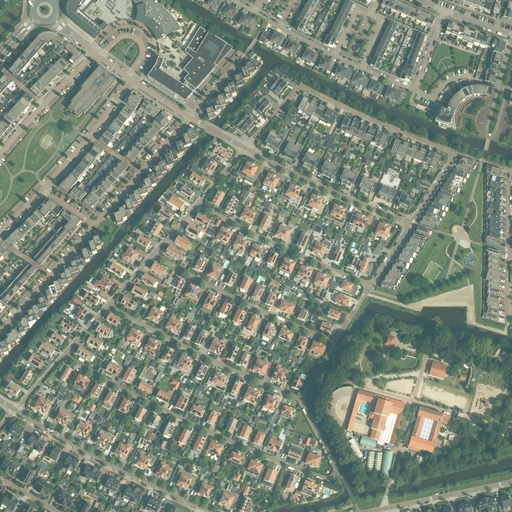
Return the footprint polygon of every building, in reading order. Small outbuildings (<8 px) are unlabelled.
[(66,9),(66,10),(66,11),(67,12),(67,13),(67,14),(68,15),(68,16),(68,17),(69,17),(69,18),(70,18),(70,19),(71,20),(72,21),(95,39),(109,27),(108,27),(107,26),(107,25),(102,21),(97,26),(96,25),(94,23),(83,14),(93,3),(96,5),(100,0),(99,0),(70,0),(68,3),(68,4),(67,5),(67,6),(67,7),(66,7),(66,8),(66,9)] [(130,0),(131,0),(132,1),(133,2),(134,3),(134,4),(135,5),(136,6),(136,7),(137,8),(137,9),(137,11),(137,12),(137,13),(137,15),(135,21),(134,21),(137,22),(140,23),(142,24),(145,25),(147,27),(149,29),(151,31),(153,33),(154,36),(156,38),(157,41),(162,39),(161,36),(180,29),(177,24),(174,20),(170,16),(166,12),(161,8),(155,4),(149,1),(147,0),(130,0)] [(216,9),(220,12),(225,2),(221,0),(220,2),(217,0),(216,0),(212,7),(216,10),(216,9)] [(389,0),(386,7),(391,10),(395,1),(393,0),(389,0)] [(481,0),(479,8),(484,10),(487,0),(481,0)] [(487,0),(484,10),(489,12),(493,2),(487,0)] [(306,5),(305,7),(312,11),(314,12),(317,7),(308,2),(307,1),(306,4),(306,5)] [(346,1),(344,6),(350,10),(353,4),(346,1)] [(391,10),(396,12),(400,3),(397,1),(397,2),(395,1),(391,10)] [(223,14),(227,17),(232,9),(229,7),(230,5),(225,2),(220,12),(223,14)] [(396,12),(401,14),(405,5),(403,5),(403,4),(400,3),(396,12)] [(492,12),(498,14),(500,7),(501,6),(495,4),(492,12)] [(401,14),(406,16),(410,7),(407,5),(407,6),(405,5),(401,14)] [(305,7),(305,6),(303,9),(304,10),(303,12),(310,16),(311,17),(314,12),(312,11),(305,7)] [(344,6),(341,11),(348,15),(350,10),(344,6)] [(406,16),(411,18),(415,10),(413,9),(413,8),(410,7),(406,16)] [(500,7),(498,14),(503,16),(503,17),(510,19),(511,16),(511,11),(506,9),(500,7)] [(230,20),(234,23),(241,12),(236,9),(235,11),(232,9),(227,17),(231,19),(230,20)] [(411,18),(416,20),(420,11),(417,10),(416,10),(415,10),(411,18)] [(301,15),(300,17),(309,22),(311,17),(310,16),(303,12),(302,11),(300,15),(301,15)] [(341,11),(339,16),(345,20),(348,15),(341,11)] [(416,20),(421,22),(425,14),(423,13),(423,12),(420,11),(416,20)] [(239,24),(243,26),(247,18),(244,16),(245,14),(241,12),(234,23),(235,21),(239,23),(239,24)] [(421,22),(426,24),(430,15),(427,14),(426,15),(425,14),(421,22)] [(430,15),(426,24),(431,27),(435,18),(433,17),(433,16),(430,15)] [(339,16),(336,22),(343,25),(345,20),(339,16)] [(298,20),(297,22),(297,23),(305,27),(306,28),(309,22),(300,17),(299,17),(297,20),(298,20)] [(247,18),(243,26),(247,29),(247,28),(250,30),(248,35),(254,38),(259,29),(256,27),(258,22),(252,19),(251,20),(247,18)] [(297,23),(297,22),(296,22),(293,27),(296,29),(296,30),(302,33),(305,27),(297,23)] [(336,22),(333,27),(340,30),(343,25),(336,22)] [(390,22),(388,27),(395,30),(397,25),(390,22)] [(445,32),(451,34),(455,25),(452,24),(452,25),(448,24),(445,32)] [(451,34),(457,36),(460,28),(457,27),(457,26),(455,25),(451,34)] [(333,27),(331,32),(338,35),(340,30),(333,27)] [(388,27),(385,32),(392,35),(395,30),(388,27)] [(193,59),(183,70),(188,75),(184,80),(186,82),(188,84),(195,90),(216,66),(233,48),(200,28),(185,52),(193,59)] [(457,36),(463,38),(466,29),(463,28),(463,29),(460,28),(457,36)] [(270,42),(274,44),(279,36),(275,34),(276,32),(270,29),(267,34),(264,32),(258,41),(264,44),(267,40),(270,42)] [(462,40),(468,42),(471,32),(468,31),(468,30),(469,30),(466,29),(463,38),(462,40)] [(331,32),(329,37),(328,37),(335,40),(338,35),(331,32)] [(385,32),(383,37),(390,41),(392,35),(385,32)] [(473,44),(474,42),(477,33),(475,32),(474,33),(471,32),(468,42),(473,44)] [(38,37),(38,38),(44,43),(45,43),(45,42),(46,42),(47,42),(47,41),(48,41),(49,41),(50,42),(51,42),(52,42),(53,43),(55,45),(60,38),(58,36),(57,36),(56,35),(55,34),(54,34),(53,33),(51,33),(50,33),(49,33),(48,33),(46,33),(45,33),(44,34),(43,34),(42,35),(40,35),(39,36),(38,37)] [(474,42),(480,44),(482,36),(479,35),(480,34),(477,33),(474,42)] [(418,34),(416,39),(423,42),(425,36),(418,34)] [(279,46),(282,48),(288,39),(283,36),(282,38),(279,36),(274,44),(278,47),(279,46)] [(328,37),(329,37),(328,36),(324,44),(332,48),(333,44),(334,45),(336,41),(335,41),(335,40),(328,37)] [(480,44),(485,46),(489,37),(486,36),(486,37),(482,36),(480,44)] [(383,37),(381,43),(388,46),(390,41),(383,37)] [(485,46),(491,48),(493,41),(494,41),(494,40),(491,39),(491,38),(489,37),(485,46)] [(38,38),(34,42),(41,49),(45,44),(44,43),(38,38)] [(65,42),(60,38),(55,45),(59,48),(57,50),(59,51),(61,49),(60,48),(65,42)] [(286,51),(290,53),(295,45),(291,43),(292,41),(288,39),(282,48),(286,50),(286,51)] [(416,39),(414,44),(421,47),(423,42),(416,39)] [(491,48),(490,52),(493,53),(501,55),(502,52),(503,53),(505,45),(494,41),(493,41),(491,48)] [(34,42),(30,47),(37,54),(41,49),(34,42)] [(70,46),(65,42),(60,48),(61,49),(65,52),(70,46)] [(381,43),(378,48),(385,51),(388,46),(381,43)] [(414,44),(412,50),(419,52),(421,47),(414,44)] [(295,55),(298,57),(303,47),(299,45),(298,47),(295,45),(290,53),(294,55),(295,55)] [(83,56),(70,46),(65,52),(66,51),(73,56),(68,62),(73,65),(83,56)] [(30,47),(26,51),(33,58),(37,54),(30,47)] [(302,59),(306,62),(311,53),(307,51),(308,49),(303,47),(298,57),(302,59)] [(378,48),(376,53),(383,56),(385,51),(378,48)] [(26,51),(22,56),(29,63),(33,58),(26,51)] [(314,67),(319,55),(315,53),(314,55),(311,53),(306,62),(310,64),(311,63),(315,65),(314,67)] [(376,53),(374,58),(381,61),(383,56),(376,53)] [(492,55),(491,58),(501,61),(501,58),(500,58),(501,55),(493,53),(492,55)] [(319,68),(323,70),(327,61),(323,59),(324,58),(319,55),(314,67),(318,69),(319,68)] [(410,55),(408,60),(415,63),(417,58),(410,55)] [(22,56),(18,60),(25,67),(29,63),(22,56)] [(61,58),(57,62),(64,69),(69,65),(61,58)] [(153,69),(147,77),(171,93),(185,102),(193,93),(185,87),(188,84),(186,82),(183,86),(159,70),(160,69),(161,68),(161,66),(162,65),(163,64),(163,62),(163,61),(164,60),(158,58),(158,59),(157,60),(157,62),(156,63),(156,65),(155,66),(154,67),(153,69)] [(381,61),(374,58),(373,59),(372,58),(371,62),(372,62),(370,66),(378,70),(382,62),(381,61)] [(487,63),(489,64),(498,66),(499,63),(500,64),(501,61),(491,58),(489,58),(487,63)] [(18,60),(14,65),(21,72),(25,67),(18,60)] [(408,60),(406,66),(413,68),(415,63),(408,60)] [(327,71),(331,73),(336,63),(331,61),(330,63),(327,61),(323,70),(327,72),(327,71)] [(57,62),(53,66),(60,73),(64,69),(57,62)] [(251,63),(245,65),(250,78),(249,74),(255,72),(254,71),(256,70),(255,67),(254,63),(252,64),(251,63)] [(335,76),(339,78),(343,69),(339,67),(340,65),(336,63),(331,73),(335,75),(335,76)] [(489,64),(488,70),(497,73),(498,70),(497,70),(498,66),(489,64)] [(21,72),(14,65),(8,71),(16,78),(21,72)] [(242,73),(239,74),(243,86),(243,85),(242,80),(250,78),(245,65),(246,68),(241,69),(242,73)] [(53,66),(49,70),(56,77),(60,73),(53,66)] [(82,90),(70,103),(72,104),(68,109),(72,113),(74,111),(75,112),(74,114),(78,118),(83,113),(84,115),(100,96),(102,97),(116,81),(100,66),(80,88),(82,90)] [(343,79),(347,81),(352,71),(347,69),(347,71),(343,69),(339,78),(343,80),(343,79)] [(49,70),(46,74),(52,81),(56,77),(49,70)] [(488,70),(486,76),(494,78),(495,75),(496,75),(497,75),(497,73),(488,70)] [(351,83),(355,85),(359,77),(356,75),(357,73),(352,71),(347,81),(352,83),(351,83)] [(404,71),(403,71),(400,79),(408,82),(410,78),(411,78),(412,75),(411,74),(404,71)] [(46,74),(42,78),(49,85),(52,81),(46,74)] [(235,81),(232,82),(236,93),(235,88),(243,86),(239,74),(240,75),(234,77),(235,81)] [(5,75),(0,80),(0,81),(7,88),(12,82),(5,75)] [(360,86),(364,88),(368,78),(364,76),(363,78),(359,77),(355,85),(360,87),(360,86)] [(494,78),(486,76),(484,82),(494,84),(495,82),(495,81),(495,82),(494,81),(494,78)] [(42,78),(38,82),(45,89),(49,85),(42,78)] [(279,78),(274,84),(284,92),(288,89),(285,87),(287,85),(286,85),(283,82),(279,78)] [(368,91),(372,92),(376,84),(372,82),(373,80),(368,78),(364,88),(368,90),(368,91)] [(38,82),(34,86),(41,93),(45,89),(38,82)] [(232,83),(228,85),(232,98),(231,95),(236,93),(232,82),(232,83)] [(284,92),(274,84),(270,89),(269,89),(273,93),(274,93),(277,96),(278,94),(281,96),(284,92)] [(377,94),(381,95),(385,86),(380,84),(379,85),(376,84),(372,92),(376,94),(377,94)] [(224,93),(221,94),(225,106),(225,105),(224,101),(232,98),(228,85),(227,85),(228,88),(223,90),(224,93)] [(41,93),(34,86),(30,90),(37,97),(41,93)] [(385,98),(389,100),(392,91),(389,89),(389,87),(385,86),(381,95),(385,97),(385,98)] [(463,88),(460,90),(465,98),(469,96),(465,89),(463,89),(463,88)] [(392,91),(389,100),(388,101),(397,104),(400,97),(405,99),(407,95),(397,90),(396,92),(392,91)] [(457,93),(456,94),(461,101),(465,98),(460,90),(457,92),(457,93)] [(25,92),(21,97),(30,105),(34,100),(25,92)] [(132,92),(129,96),(130,97),(129,99),(128,98),(124,103),(135,110),(143,99),(132,92)] [(222,96),(217,97),(221,110),(220,107),(225,106),(221,94),(222,96)] [(453,95),(451,98),(458,104),(461,101),(456,94),(454,96),(453,95)] [(17,101),(19,102),(26,109),(30,105),(21,97),(17,101)] [(214,106),(211,107),(215,118),(213,113),(221,110),(217,97),(217,100),(212,102),(214,106)] [(263,97),(258,103),(268,111),(271,107),(269,105),(270,104),(270,103),(270,104),(267,101),(266,100),(263,97)] [(302,112),(309,100),(309,99),(308,100),(303,98),(300,104),(299,104),(300,104),(297,109),(303,112),(302,112)] [(450,101),(449,103),(456,107),(458,104),(451,98),(449,101),(450,101)] [(310,116),(310,117),(317,104),(317,103),(316,105),(309,101),(309,100),(302,112),(303,113),(303,112),(310,116)] [(143,111),(144,112),(150,104),(145,101),(140,109),(143,111)] [(19,102),(15,106),(22,113),(26,109),(19,102)] [(268,111),(258,103),(253,108),(257,111),(257,112),(260,114),(260,115),(262,113),(264,115),(265,115),(268,111)] [(445,108),(454,111),(456,107),(449,103),(448,105),(446,105),(445,108),(443,107),(445,108)] [(144,112),(149,116),(155,107),(150,104),(144,112)] [(318,120),(319,121),(325,108),(325,107),(324,109),(317,105),(317,104),(310,117),(311,117),(312,115),(319,119),(318,120)] [(15,106),(11,110),(19,117),(22,113),(15,106)] [(126,106),(122,110),(130,116),(134,112),(126,106)] [(155,107),(149,116),(154,118),(160,111),(155,107)] [(215,118),(211,107),(210,107),(211,108),(205,110),(206,112),(204,112),(205,116),(207,116),(209,120),(215,118)] [(325,108),(319,121),(326,124),(327,125),(333,112),(333,111),(332,113),(325,109),(325,108)] [(454,111),(445,108),(445,109),(444,110),(440,109),(435,123),(438,124),(437,126),(439,127),(440,128),(441,128),(443,129),(444,129),(446,129),(446,127),(452,129),(454,127),(454,125),(453,123),(453,120),(453,118),(454,116),(454,114),(453,114),(454,111)] [(11,110),(8,114),(15,121),(19,117),(11,110)] [(122,110),(119,115),(127,121),(130,116),(122,110)] [(162,112),(152,124),(159,131),(161,133),(165,129),(164,128),(167,124),(169,125),(173,120),(162,112)] [(337,115),(333,113),(333,112),(327,125),(331,127),(332,127),(335,122),(335,121),(338,114),(337,115)] [(8,114),(4,118),(11,125),(15,121),(8,114)] [(119,115),(116,119),(124,125),(127,121),(119,115)] [(245,115),(240,120),(251,130),(254,126),(252,124),(254,122),(253,122),(250,119),(245,115)] [(4,118),(0,123),(8,129),(11,125),(4,118)] [(344,133),(350,120),(350,121),(344,118),(342,125),(341,124),(341,125),(342,125),(339,130),(344,132),(344,133)] [(116,119),(113,123),(120,130),(124,125),(116,119)] [(251,130),(240,120),(241,122),(237,127),(237,126),(236,127),(240,130),(241,130),(244,133),(245,132),(248,134),(248,133),(251,130)] [(353,136),(353,137),(358,123),(358,124),(350,121),(350,120),(344,133),(345,133),(353,136)] [(113,123),(109,128),(117,134),(120,130),(113,123)] [(361,140),(367,127),(366,128),(358,125),(359,123),(358,123),(353,137),(361,140)] [(152,124),(148,129),(155,135),(159,131),(152,124)] [(370,142),(375,130),(374,131),(366,128),(367,127),(361,140),(362,138),(370,142)] [(109,128),(106,132),(114,138),(117,134),(109,128)] [(148,129),(144,133),(151,140),(155,135),(148,129)] [(193,129),(187,131),(191,144),(190,141),(196,139),(196,138),(198,137),(195,130),(193,131),(193,129)] [(377,147),(378,147),(383,134),(383,135),(375,132),(375,131),(375,130),(370,142),(378,145),(377,147)] [(184,140),(181,141),(185,152),(183,147),(191,144),(187,131),(188,134),(182,136),(184,140)] [(106,132),(103,136),(110,143),(114,138),(106,132)] [(151,140),(144,133),(140,138),(148,144),(151,140)] [(265,147),(270,149),(277,136),(270,133),(267,139),(265,143),(267,144),(265,147)] [(383,134),(378,147),(383,149),(385,144),(386,144),(389,136),(388,136),(388,137),(383,135),(383,134)] [(110,143),(103,136),(98,141),(107,147),(110,143)] [(277,136),(270,149),(274,152),(276,149),(278,150),(280,146),(283,141),(282,141),(276,138),(277,136)] [(140,138),(139,137),(135,141),(136,142),(144,149),(148,144),(140,138)] [(396,155),(401,141),(400,142),(395,140),(393,147),(392,146),(392,147),(390,152),(396,154),(396,155)] [(177,148),(174,149),(177,160),(178,160),(176,155),(185,152),(181,141),(181,142),(175,144),(177,148)] [(404,158),(409,144),(409,145),(401,142),(401,141),(396,155),(404,158)] [(136,142),(132,147),(140,153),(144,149),(136,142)] [(284,157),(288,159),(295,146),(289,142),(285,149),(285,148),(285,149),(283,153),(285,154),(284,157)] [(330,143),(328,149),(333,152),(336,146),(331,143),(330,143)] [(413,159),(418,148),(418,147),(417,149),(409,146),(409,144),(404,158),(405,156),(413,159)] [(95,145),(92,150),(99,156),(104,151),(95,145)] [(295,146),(288,159),(293,161),(292,161),(293,162),(294,158),(296,160),(297,159),(296,159),(298,155),(299,155),(302,149),(301,148),(301,149),(295,146)] [(132,147),(128,151),(136,158),(140,153),(132,147)] [(213,153),(223,160),(227,154),(224,152),(225,151),(221,148),(220,149),(217,147),(216,148),(215,147),(212,152),(213,153)] [(421,164),(426,151),(426,152),(418,149),(418,148),(413,159),(414,159),(422,162),(421,164)] [(174,150),(169,152),(173,164),(173,161),(177,160),(174,149),(173,149),(174,150)] [(92,150),(88,154),(96,160),(99,156),(92,150)] [(136,158),(128,151),(123,157),(132,163),(136,158)] [(302,166),(307,168),(314,155),(307,151),(304,158),(302,162),(304,163),(302,166)] [(429,167),(430,167),(435,154),(434,154),(434,155),(426,152),(426,151),(421,164),(429,167)] [(166,160),(163,161),(167,172),(165,167),(173,164),(169,152),(170,154),(165,156),(166,160)] [(88,154),(85,158),(92,164),(96,160),(88,154)] [(435,154),(430,167),(434,169),(435,169),(438,163),(439,164),(439,163),(443,157),(442,157),(441,158),(434,155),(435,154)] [(314,155),(307,168),(311,170),(312,170),(313,168),(315,169),(315,168),(317,164),(320,158),(320,157),(320,158),(314,155)] [(85,158),(81,162),(89,169),(92,164),(85,158)] [(456,165),(472,170),(473,165),(474,165),(475,162),(462,158),(461,161),(459,160),(458,165),(456,165)] [(217,165),(208,159),(201,170),(210,176),(217,165)] [(321,175),(326,177),(332,163),(326,160),(323,167),(322,167),(323,167),(321,171),(323,172),(321,175)] [(120,161),(116,165),(123,172),(128,166),(120,161)] [(163,162),(158,164),(163,177),(162,174),(167,172),(163,161),(163,162)] [(81,162),(78,166),(85,173),(89,169),(81,162)] [(237,174),(245,178),(252,166),(251,165),(251,164),(247,162),(243,170),(240,168),(237,174)] [(332,163),(326,177),(330,179),(332,176),(334,177),(336,173),(339,166),(338,166),(332,163)] [(155,172),(152,173),(156,184),(154,179),(163,177),(158,164),(159,167),(154,168),(155,172)] [(116,165),(112,170),(120,176),(123,172),(116,165)] [(453,170),(469,174),(470,170),(471,170),(472,170),(456,165),(455,170),(453,170)] [(78,166),(74,170),(82,177),(85,173),(78,166)] [(252,166),(245,178),(253,182),(256,177),(253,175),(257,168),(254,166),(253,166),(252,166)] [(488,169),(487,174),(502,179),(501,178),(502,173),(501,173),(501,170),(487,166),(487,169),(488,169)] [(341,184),(345,185),(351,172),(345,169),(344,168),(342,175),(341,175),(340,179),(339,180),(342,180),(340,184),(341,184)] [(74,170),(70,174),(78,181),(82,177),(74,170)] [(112,170),(108,174),(116,181),(120,176),(112,170)] [(450,174),(450,175),(465,179),(467,174),(468,175),(469,174),(453,170),(452,175),(450,174)] [(351,172),(345,185),(350,187),(351,185),(353,185),(355,181),(358,175),(351,172)] [(152,174),(147,176),(152,189),(151,186),(156,184),(152,173),(152,174)] [(204,181),(193,174),(193,173),(189,179),(190,179),(201,186),(201,187),(205,181),(204,181)] [(70,189),(72,191),(76,188),(73,186),(78,181),(70,174),(66,180),(64,182),(58,188),(67,193),(70,189)] [(108,174),(104,179),(112,185),(116,181),(108,174)] [(268,187),(274,176),(271,175),(268,174),(263,184),(264,185),(263,186),(267,188),(268,187)] [(405,174),(403,180),(408,183),(411,177),(405,174)] [(488,175),(487,180),(502,184),(500,184),(502,179),(487,174),(487,175),(488,175)] [(447,179),(462,184),(464,179),(465,179),(450,175),(449,180),(447,179)] [(148,179),(143,181),(148,193),(147,191),(152,189),(147,176),(148,179)] [(231,176),(228,181),(234,184),(237,179),(231,176)] [(274,176),(268,187),(269,187),(269,188),(272,190),(273,189),(274,190),(279,179),(276,178),(276,177),(274,176)] [(359,192),(364,193),(370,180),(363,177),(360,183),(360,184),(359,188),(359,187),(359,188),(361,189),(359,192)] [(104,179),(100,183),(108,190),(112,185),(104,179)] [(444,184),(459,189),(461,184),(462,184),(447,179),(446,184),(444,184)] [(370,180),(364,193),(369,195),(368,196),(369,196),(370,192),(372,193),(374,189),(377,182),(376,182),(370,180)] [(488,181),(486,186),(502,190),(500,189),(502,184),(487,180),(486,180),(488,181)] [(141,188),(138,189),(141,201),(142,200),(140,196),(148,193),(143,181),(144,183),(139,185),(141,188)] [(100,183),(96,188),(104,194),(108,190),(100,183)] [(441,189),(456,193),(458,189),(459,189),(444,184),(443,189),(441,189)] [(281,196),(289,200),(295,188),(294,187),(290,185),(287,192),(284,191),(281,196)] [(379,199),(384,201),(389,187),(382,185),(380,191),(379,191),(380,191),(378,195),(378,196),(380,196),(379,199)] [(76,188),(72,191),(69,195),(73,198),(81,189),(79,186),(77,189),(76,188)] [(181,192),(190,199),(194,193),(184,187),(184,186),(180,192),(180,193),(181,192)] [(488,186),(486,191),(502,196),(502,195),(500,195),(502,190),(486,186),(488,186)] [(389,187),(384,201),(388,203),(389,200),(392,201),(393,197),(393,196),(396,190),(396,189),(395,190),(389,187)] [(96,188),(92,192),(100,199),(104,194),(96,188)] [(295,188),(289,200),(297,204),(300,199),(297,197),(301,190),(297,188),(295,188)] [(138,191),(133,192),(137,205),(138,205),(137,202),(141,201),(138,189),(137,190),(138,191)] [(438,193),(438,194),(453,198),(455,193),(456,194),(456,193),(441,189),(440,194),(438,193)] [(87,194),(84,192),(82,190),(75,198),(80,202),(87,194)] [(488,192),(486,197),(502,201),(500,201),(502,196),(486,191),(488,192)] [(100,199),(92,192),(82,203),(93,211),(97,207),(96,206),(97,204),(98,205),(102,201),(100,199)] [(134,195),(129,197),(133,210),(132,207),(137,205),(133,192),(134,195)] [(215,194),(213,199),(214,199),(212,203),(218,206),(224,195),(218,192),(216,195),(215,194)] [(398,207),(403,209),(408,194),(401,192),(399,199),(399,198),(399,199),(397,203),(399,204),(398,207)] [(408,194),(403,209),(408,210),(407,211),(408,211),(415,199),(408,196),(408,195),(408,194)] [(435,198),(450,203),(452,198),(453,198),(438,194),(437,198),(435,198)] [(303,207),(311,211),(317,198),(316,197),(317,197),(312,195),(309,202),(306,201),(303,207)] [(180,210),(184,204),(173,197),(172,196),(169,202),(169,203),(169,202),(180,210)] [(126,205),(123,206),(127,217),(125,213),(133,210),(129,197),(130,200),(124,202),(126,205)] [(488,197),(486,202),(502,207),(500,206),(502,201),(486,197),(488,197)] [(231,199),(230,202),(228,201),(226,206),(227,207),(226,210),(232,213),(238,202),(237,202),(237,201),(233,198),(232,199),(231,199)] [(317,198),(311,211),(320,214),(322,209),(319,207),(323,200),(319,198),(317,198)] [(432,203),(447,208),(449,203),(450,203),(435,198),(434,203),(432,203)] [(42,205),(37,210),(45,218),(50,211),(57,217),(63,210),(48,199),(42,205)] [(488,203),(486,208),(502,213),(502,212),(500,212),(502,207),(486,202),(486,203),(488,203)] [(429,207),(429,208),(444,212),(446,207),(447,208),(432,203),(431,208),(429,207)] [(326,217),(334,221),(340,208),(339,207),(334,205),(331,212),(328,211),(326,217)] [(123,208),(118,209),(123,222),(122,219),(127,217),(123,206),(123,208)] [(243,220),(245,221),(251,211),(242,206),(240,211),(242,213),(240,218),(243,220)] [(170,222),(174,216),(173,216),(162,209),(162,208),(158,214),(159,214),(170,221),(170,222)] [(340,208),(334,221),(342,224),(345,218),(342,217),(345,209),(341,208),(340,208)] [(426,212),(441,217),(443,212),(444,213),(444,212),(429,208),(427,213),(426,212)] [(488,209),(486,214),(501,218),(502,218),(500,217),(502,213),(486,208),(488,209)] [(123,222),(118,209),(119,212),(113,214),(114,216),(112,217),(114,224),(116,223),(117,224),(123,222)] [(37,210),(33,214),(40,221),(44,217),(44,218),(45,218),(37,210)] [(62,227),(71,236),(83,222),(65,210),(56,220),(60,224),(62,221),(60,220),(63,218),(69,223),(63,229),(62,227)] [(251,211),(245,221),(247,223),(248,222),(251,224),(256,213),(255,213),(256,212),(252,210),(251,211)] [(423,217),(438,222),(440,217),(441,217),(426,212),(424,217),(423,217)] [(33,214),(29,218),(36,225),(40,221),(33,214)] [(211,221),(210,221),(198,215),(199,214),(198,214),(195,220),(195,221),(195,220),(207,227),(211,221)] [(352,216),(349,224),(352,225),(353,225),(353,227),(357,228),(357,227),(358,227),(362,216),(360,215),(357,214),(355,217),(352,216)] [(488,214),(486,219),(501,224),(500,223),(501,218),(486,214),(488,214)] [(271,218),(266,215),(266,217),(265,216),(259,227),(266,231),(271,219),(270,219),(271,218)] [(362,216),(358,227),(364,230),(368,219),(365,217),(362,216)] [(438,222),(423,217),(421,222),(420,222),(419,225),(433,229),(434,226),(435,227),(437,222),(438,222)] [(29,218),(25,222),(32,228),(36,225),(29,218)] [(487,220),(486,225),(501,229),(500,229),(501,224),(486,219),(487,220)] [(25,222),(22,225),(28,232),(32,228),(25,222)] [(151,231),(150,233),(156,237),(162,227),(156,223),(154,226),(153,225),(150,230),(151,231)] [(380,236),(381,236),(385,225),(383,224),(379,223),(375,234),(376,234),(376,236),(380,237),(380,236)] [(277,224),(274,232),(276,233),(275,236),(281,239),(286,228),(285,228),(286,226),(282,224),(281,226),(277,224)] [(22,225),(18,229),(24,236),(28,232),(22,225)] [(197,238),(198,238),(201,232),(201,231),(201,232),(189,225),(185,231),(186,231),(198,237),(197,238)] [(385,225),(381,236),(387,238),(391,227),(387,226),(385,225)] [(487,226),(486,230),(501,235),(500,234),(501,229),(486,225),(487,226)] [(286,228),(281,239),(287,241),(292,231),(293,228),(287,226),(286,228)] [(317,226),(314,232),(320,234),(322,228),(317,226)] [(62,227),(58,232),(65,238),(69,234),(71,236),(62,227)] [(221,240),(222,241),(227,230),(222,227),(216,238),(217,238),(217,240),(220,242),(221,240)] [(413,233),(428,237),(429,231),(417,227),(415,233),(413,233)] [(18,229),(14,233),(20,240),(24,236),(18,229)] [(227,230),(222,241),(227,244),(233,233),(227,230)] [(487,231),(486,236),(501,241),(501,240),(500,240),(501,235),(486,230),(486,231),(487,231)] [(52,235),(61,243),(65,238),(58,232),(54,236),(52,235)] [(14,233),(10,237),(16,244),(20,240),(14,233)] [(410,238),(422,242),(424,236),(427,237),(428,237),(413,233),(412,239),(410,238)] [(297,245),(303,248),(308,237),(302,234),(297,245)] [(52,235),(48,239),(57,247),(61,243),(52,235)] [(98,236),(92,238),(97,251),(96,248),(102,246),(101,245),(103,244),(102,241),(103,241),(101,237),(99,238),(98,236)] [(140,236),(136,242),(137,242),(146,248),(147,249),(150,242),(150,243),(140,236),(141,236),(140,236)] [(238,249),(244,239),(238,236),(233,246),(234,247),(233,248),(237,250),(238,249)] [(501,241),(486,236),(487,237),(486,242),(487,242),(486,245),(500,249),(501,246),(500,246),(501,241)] [(16,244),(10,237),(4,242),(9,245),(10,244),(13,247),(16,244)] [(182,239),(179,237),(176,244),(186,250),(190,243),(187,242),(188,240),(183,238),(182,239)] [(89,247),(86,248),(90,259),(89,254),(97,251),(92,238),(93,241),(88,243),(89,247)] [(316,254),(317,254),(323,242),(315,238),(312,244),(315,245),(312,253),(316,255),(316,254)] [(407,243),(406,244),(421,248),(422,242),(410,238),(408,244),(407,243)] [(48,239),(44,244),(53,252),(57,247),(48,239)] [(244,239),(238,249),(239,250),(238,251),(242,253),(243,252),(244,252),(249,242),(244,239)] [(323,242),(317,254),(318,255),(318,256),(323,257),(326,250),(329,251),(331,245),(323,242)] [(46,245),(42,250),(49,256),(53,252),(44,244),(46,245)] [(254,257),(255,258),(260,247),(255,244),(249,255),(250,255),(249,257),(253,259),(254,257)] [(403,249),(415,253),(417,247),(420,248),(421,248),(406,244),(405,249),(403,249)] [(11,252),(1,245),(0,245),(0,253),(3,256),(4,258),(11,252)] [(260,247),(255,258),(261,260),(266,250),(260,247)] [(82,255),(79,256),(83,267),(82,262),(90,259),(86,248),(87,249),(81,251),(82,255)] [(129,248),(125,253),(136,260),(137,258),(139,255),(129,248)] [(170,256),(169,257),(174,260),(174,258),(177,260),(178,259),(179,260),(182,255),(181,254),(170,248),(167,254),(170,256)] [(331,261),(338,264),(338,263),(343,251),(337,248),(336,249),(337,249),(332,261),(331,261)] [(400,254),(399,255),(412,258),(414,253),(415,253),(403,249),(401,255),(400,254)] [(488,249),(486,255),(499,258),(501,252),(488,249)] [(37,253),(36,253),(45,261),(49,256),(42,250),(38,254),(37,253)] [(45,261),(36,253),(32,258),(37,262),(36,263),(41,266),(45,261)] [(136,260),(125,253),(125,254),(123,253),(121,256),(123,258),(122,259),(123,259),(122,260),(126,263),(127,262),(132,265),(134,262),(136,260)] [(278,256),(272,253),(267,263),(273,267),(273,266),(278,256)] [(359,257),(352,254),(352,255),(347,267),(347,268),(353,270),(354,270),(353,270),(358,257),(359,257)] [(396,260),(408,264),(410,258),(412,259),(412,258),(399,255),(398,260),(396,260)] [(490,256),(488,262),(499,265),(500,259),(499,258),(486,255),(490,256)] [(80,257),(75,259),(79,272),(79,271),(78,268),(83,267),(79,256),(80,257)] [(193,267),(195,268),(194,269),(201,273),(208,261),(207,261),(208,260),(201,256),(201,258),(200,257),(197,262),(195,261),(193,267)] [(284,271),(285,272),(290,261),(284,258),(279,269),(280,270),(280,271),(284,273),(284,271)] [(363,274),(369,276),(372,269),(367,267),(369,260),(364,258),(359,271),(364,273),(363,274)] [(71,267),(69,268),(72,279),(71,274),(79,272),(75,259),(74,259),(75,261),(70,263),(71,267)] [(393,265),(392,265),(405,269),(407,263),(408,264),(396,260),(394,266),(393,265)] [(290,261),(285,272),(286,272),(285,273),(289,275),(290,274),(291,274),(296,264),(290,261)] [(489,262),(488,268),(499,271),(500,265),(499,265),(488,262),(489,262)] [(23,268),(31,276),(37,269),(33,266),(29,264),(28,265),(24,270),(23,268)] [(113,264),(109,270),(110,270),(121,277),(121,278),(125,271),(124,272),(113,264)] [(155,264),(151,270),(162,276),(165,270),(155,264)] [(389,271),(401,275),(403,269),(405,269),(392,265),(391,271),(389,271)] [(215,280),(216,279),(219,281),(223,272),(220,271),(221,270),(212,266),(207,276),(215,280)] [(301,279),(302,279),(307,268),(301,266),(296,277),(297,277),(297,278),(301,280),(301,279)] [(23,268),(19,273),(27,281),(31,276),(23,268)] [(69,269),(64,271),(68,284),(67,281),(72,279),(69,268),(68,268),(69,269)] [(307,268),(302,279),(303,280),(302,281),(306,282),(307,281),(308,282),(312,271),(307,268)] [(488,268),(486,274),(498,278),(499,278),(500,272),(499,271),(488,268)] [(61,279),(58,280),(62,291),(60,286),(68,284),(64,271),(65,274),(59,275),(61,279)] [(386,276),(398,280),(399,277),(400,278),(401,275),(389,271),(387,277),(386,276)] [(228,277),(227,277),(228,277),(227,279),(225,284),(224,283),(224,284),(231,287),(232,287),(231,287),(233,283),(234,284),(236,280),(235,280),(237,276),(230,272),(230,273),(228,277)] [(19,273),(15,277),(23,285),(27,281),(19,273)] [(318,286),(319,287),(324,276),(318,273),(313,284),(315,285),(314,286),(318,287),(318,286)] [(488,275),(486,281),(498,284),(500,278),(499,278),(498,278),(486,274),(488,275)] [(150,286),(153,288),(156,281),(146,275),(142,282),(145,283),(144,285),(149,288),(150,286)] [(166,279),(164,282),(170,286),(173,279),(169,276),(167,280),(166,279)] [(324,276),(319,287),(320,287),(319,288),(323,290),(324,288),(325,289),(329,278),(324,276)] [(382,281),(382,282),(395,285),(395,283),(397,283),(398,280),(386,276),(384,282),(382,281)] [(15,277),(11,282),(19,290),(23,285),(15,277)] [(99,281),(98,281),(110,289),(111,287),(113,284),(103,277),(103,278),(102,278),(99,281),(99,282),(99,281)] [(175,281),(174,284),(175,284),(173,287),(177,290),(176,292),(178,294),(180,291),(185,282),(185,283),(185,282),(178,278),(177,278),(178,279),(176,281),(175,281)] [(239,289),(247,292),(252,281),(245,278),(239,289)] [(58,281),(53,283),(57,296),(58,296),(57,293),(62,291),(58,280),(58,281)] [(110,289),(98,281),(95,287),(106,294),(108,291),(109,291),(110,289)] [(331,281),(329,288),(334,291),(337,284),(331,281)] [(344,281),(341,289),(346,291),(345,293),(354,296),(357,288),(352,286),(353,285),(344,281)] [(489,282),(488,287),(498,291),(498,290),(500,285),(498,284),(486,281),(489,282)] [(11,282),(7,286),(15,294),(19,290),(11,282)] [(395,285),(382,282),(380,288),(393,292),(395,285)] [(54,286),(49,288),(53,300),(52,298),(57,296),(53,283),(54,286)] [(185,296),(191,299),(196,289),(194,288),(195,287),(190,285),(185,296)] [(7,286),(3,291),(11,299),(15,294),(7,286)] [(132,293),(132,292),(143,299),(144,298),(146,294),(147,293),(146,293),(135,287),(135,286),(131,292),(132,293)] [(251,298),(259,301),(264,290),(257,287),(251,298)] [(489,288),(487,294),(498,297),(500,291),(498,290),(498,291),(488,287),(487,288),(489,288)] [(46,296),(43,296),(47,308),(46,303),(53,300),(49,288),(50,290),(45,292),(46,296)] [(196,289),(191,299),(197,302),(203,291),(198,289),(198,290),(196,289)] [(11,299),(3,291),(0,293),(0,296),(3,300),(2,301),(6,304),(11,299)] [(95,306),(99,300),(99,301),(88,293),(87,293),(87,294),(84,298),(84,299),(87,301),(86,303),(91,306),(92,304),(95,306)] [(268,298),(267,297),(265,301),(266,301),(265,304),(271,307),(273,304),(274,304),(275,301),(274,301),(276,297),(269,294),(268,298)] [(488,298),(487,300),(498,304),(498,303),(500,297),(498,297),(487,294),(486,297),(488,298)] [(204,302),(205,302),(203,307),(211,311),(216,299),(209,295),(207,299),(206,298),(204,302)] [(348,302),(349,300),(338,295),(337,297),(336,297),(335,301),(336,301),(335,303),(346,308),(346,306),(348,306),(349,302),(348,302)] [(39,304),(36,305),(40,316),(39,311),(47,308),(43,296),(43,297),(44,298),(38,300),(39,304)] [(122,304),(125,306),(124,307),(129,310),(130,309),(133,310),(135,311),(137,306),(136,305),(136,304),(126,298),(122,304)] [(488,304),(487,307),(498,310),(500,304),(498,303),(498,304),(487,300),(486,304),(488,304)] [(287,304),(282,302),(279,310),(291,315),(294,307),(290,305),(291,304),(287,302),(287,304)] [(219,313),(226,317),(227,317),(226,317),(231,307),(232,306),(224,303),(219,313)] [(36,306),(32,307),(36,320),(35,317),(40,316),(36,305),(36,306)] [(28,316),(25,317),(29,328),(28,323),(36,320),(32,307),(31,308),(32,310),(27,312),(28,316)] [(150,320),(152,322),(158,311),(157,311),(158,310),(154,307),(154,309),(153,308),(147,318),(150,320)] [(487,307),(486,313),(498,317),(498,316),(500,310),(498,310),(487,307)] [(79,310),(75,314),(77,315),(75,318),(81,322),(88,312),(82,308),(80,310),(79,310)] [(299,311),(300,312),(298,318),(297,319),(304,321),(305,318),(306,318),(305,318),(306,316),(307,314),(308,313),(307,313),(308,311),(300,308),(299,311)] [(330,309),(328,308),(327,311),(329,311),(327,316),(338,321),(341,314),(330,310),(330,309)] [(158,311),(152,322),(155,323),(158,324),(164,314),(163,313),(163,312),(159,310),(159,311),(158,311)] [(235,314),(233,317),(234,318),(232,322),(240,326),(246,313),(238,310),(236,314),(235,314)] [(498,317),(486,313),(485,313),(487,314),(485,319),(498,323),(500,317),(498,316),(498,317)] [(110,314),(106,320),(117,327),(121,320),(110,314)] [(312,314),(310,320),(316,323),(319,316),(312,314)] [(26,318),(21,320),(25,332),(24,330),(29,328),(25,317),(26,318)] [(168,330),(171,331),(176,321),(176,320),(176,319),(172,317),(172,318),(171,318),(165,328),(168,330)] [(254,317),(254,318),(252,317),(250,321),(249,320),(248,324),(249,324),(247,328),(248,329),(247,330),(251,332),(252,330),(255,332),(260,320),(258,320),(258,319),(254,317)] [(18,327),(15,328),(19,340),(18,335),(25,332),(21,320),(21,322),(17,324),(18,327)] [(63,328),(62,329),(67,332),(68,331),(71,333),(75,327),(64,320),(60,326),(63,328)] [(176,321),(171,331),(173,333),(173,332),(176,334),(182,324),(181,323),(181,322),(178,320),(177,321),(176,321)] [(262,336),(270,340),(275,330),(273,329),(274,326),(268,323),(266,328),(264,327),(263,331),(264,332),(262,336)] [(330,324),(326,323),(326,324),(322,323),(319,330),(330,334),(333,327),(329,326),(330,324)] [(183,338),(189,341),(190,341),(189,341),(195,329),(196,329),(189,325),(189,326),(190,326),(184,338),(183,338)] [(100,334),(100,335),(104,338),(105,337),(108,338),(109,338),(110,338),(113,334),(111,333),(112,332),(101,326),(97,332),(100,334)] [(15,330),(10,331),(15,344),(14,341),(19,340),(15,328),(15,329),(15,330)] [(131,343),(131,344),(138,332),(135,330),(135,331),(132,329),(126,339),(127,340),(127,341),(131,343)] [(278,337),(287,341),(285,345),(289,347),(292,341),(290,340),(293,335),(293,334),(289,333),(289,332),(288,332),(286,331),(282,330),(282,329),(281,329),(281,330),(278,337)] [(8,339),(5,340),(9,352),(7,346),(15,344),(10,331),(11,334),(6,335),(8,339)] [(208,334),(201,331),(201,332),(195,344),(195,343),(195,344),(201,347),(207,335),(208,335),(208,334)] [(138,332),(131,344),(136,347),(143,335),(140,333),(138,332)] [(51,339),(61,345),(60,346),(61,346),(65,340),(64,339),(64,340),(55,334),(55,333),(54,333),(54,334),(52,333),(49,337),(51,338),(51,339)] [(90,337),(91,337),(90,337),(87,343),(99,349),(98,350),(99,350),(99,349),(102,345),(102,344),(102,343),(102,344),(90,337)] [(307,340),(300,337),(295,348),(303,351),(307,340)] [(149,353),(155,341),(153,340),(150,339),(144,349),(145,350),(145,351),(149,353)] [(212,352),(214,353),(219,342),(218,342),(219,341),(215,339),(215,340),(214,340),(208,350),(212,352)] [(0,345),(1,347),(0,347),(0,354),(2,359),(0,354),(9,352),(5,340),(5,342),(0,343),(0,345)] [(155,341),(149,353),(154,356),(161,345),(158,343),(155,341)] [(219,342),(214,353),(216,354),(220,356),(225,345),(224,345),(224,343),(220,342),(220,343),(219,342)] [(314,353),(314,355),(315,355),(316,356),(317,356),(318,355),(318,354),(322,355),(325,347),(321,346),(322,345),(321,345),(318,344),(317,344),(313,343),(310,351),(314,352),(314,353)] [(41,353),(45,356),(46,354),(50,357),(51,357),(54,351),(43,344),(42,345),(39,349),(39,350),(42,352),(41,353)] [(233,347),(227,359),(233,362),(239,350),(233,346),(232,347),(233,347)] [(78,355),(80,356),(80,358),(85,361),(85,359),(88,361),(89,360),(90,361),(93,356),(92,355),(81,348),(78,355)] [(161,360),(167,364),(167,363),(173,351),(174,351),(167,348),(161,360)] [(492,356),(497,358),(500,350),(496,348),(492,356)] [(503,350),(500,354),(506,358),(509,353),(503,350)] [(239,364),(239,365),(245,368),(245,367),(250,357),(244,354),(243,354),(244,354),(239,365),(239,364)] [(172,367),(181,371),(187,358),(182,355),(178,363),(175,361),(172,367)] [(29,362),(39,369),(43,363),(33,356),(29,362)] [(187,358),(181,371),(189,376),(192,370),(189,368),(193,361),(187,358)] [(263,361),(259,359),(258,361),(257,360),(252,371),(256,372),(256,373),(258,374),(263,363),(262,362),(263,361)] [(465,391),(468,392),(474,374),(474,371),(473,368),(472,364),(470,362),(467,359),(464,362),(468,365),(470,369),(470,371),(470,374),(465,391)] [(263,363),(258,374),(260,375),(260,374),(264,376),(268,365),(267,365),(268,363),(264,362),(263,363)] [(429,376),(443,380),(447,367),(433,363),(429,376)] [(60,380),(65,383),(72,371),(68,369),(69,368),(63,364),(59,371),(64,374),(60,380)] [(110,364),(106,370),(117,377),(120,370),(122,368),(117,365),(116,368),(110,364)] [(195,378),(202,381),(202,380),(201,380),(207,368),(208,368),(201,365),(196,377),(195,377),(195,378)] [(275,381),(277,382),(282,369),(277,367),(271,379),(275,381)] [(135,377),(134,376),(136,372),(129,368),(122,380),(129,384),(132,380),(133,381),(135,377)] [(282,369),(277,382),(279,383),(283,384),(287,373),(286,373),(287,371),(282,370),(282,369)] [(20,382),(26,386),(32,375),(26,371),(20,382)] [(155,381),(159,383),(163,374),(160,372),(155,381)] [(207,384),(215,388),(222,375),(216,372),(213,380),(210,378),(207,384)] [(295,374),(291,383),(293,384),(291,388),(298,391),(300,387),(301,387),(303,384),(301,383),(303,379),(305,380),(307,377),(301,374),(300,376),(295,374)] [(87,379),(87,378),(86,378),(84,377),(83,376),(83,377),(80,376),(80,375),(79,375),(79,376),(75,383),(74,384),(75,384),(73,386),(77,388),(78,386),(84,389),(85,390),(85,389),(89,382),(90,381),(89,381),(86,379),(87,379)] [(222,375),(215,388),(224,392),(227,386),(223,385),(227,377),(222,375)] [(180,383),(172,380),(170,383),(174,385),(172,389),(176,391),(180,383)] [(230,394),(236,397),(237,397),(236,396),(242,384),(236,381),(235,381),(236,382),(230,394)] [(142,382),(138,388),(149,394),(153,388),(155,384),(150,382),(148,385),(142,382)] [(10,384),(9,385),(6,389),(6,390),(10,392),(8,395),(12,397),(14,394),(16,396),(20,390),(19,390),(10,384)] [(92,392),(90,395),(97,398),(103,388),(96,384),(94,388),(93,387),(91,391),(92,392)] [(62,386),(58,393),(61,394),(64,396),(68,389),(62,386)] [(243,400),(249,402),(254,389),(252,388),(252,389),(249,387),(243,400)] [(254,389),(249,402),(255,405),(260,392),(257,391),(257,390),(254,389)] [(367,393),(358,390),(347,431),(393,446),(394,442),(397,431),(404,408),(385,402),(366,397),(367,393)] [(160,391),(156,398),(168,403),(171,397),(160,391)] [(104,403),(110,406),(111,407),(111,406),(113,402),(114,400),(116,396),(117,396),(116,395),(115,395),(115,394),(112,393),(111,392),(110,392),(109,392),(104,402),(103,403),(104,403)] [(262,408),(268,410),(273,397),(271,396),(271,397),(267,395),(262,408)] [(72,400),(79,404),(82,398),(79,396),(77,398),(74,397),(72,400)] [(177,404),(175,408),(183,412),(189,400),(181,396),(179,400),(177,399),(175,403),(177,404)] [(273,397),(268,410),(274,412),(279,400),(275,399),(275,398),(273,397)] [(37,410),(39,412),(45,401),(44,401),(45,400),(42,398),(41,398),(41,399),(40,398),(34,408),(37,410)] [(125,400),(124,399),(124,400),(119,410),(118,410),(119,411),(119,410),(121,412),(123,413),(125,414),(126,414),(131,404),(132,403),(131,403),(130,403),(130,402),(126,401),(126,400),(125,400)] [(45,401),(39,412),(41,413),(44,415),(50,405),(49,404),(50,403),(47,401),(46,401),(46,402),(45,401)] [(58,422),(59,423),(66,410),(58,406),(55,412),(58,413),(54,420),(57,422),(58,423),(58,422)] [(199,406),(198,406),(198,407),(197,408),(193,406),(190,413),(201,418),(205,411),(200,409),(201,408),(201,407),(200,407),(199,406)] [(281,414),(280,416),(281,416),(288,419),(289,417),(292,418),(293,418),(295,419),(297,414),(294,413),(295,411),(296,411),(295,410),(295,411),(291,409),(289,408),(288,408),(285,406),(284,406),(284,407),(281,413),(281,414)] [(146,411),(140,408),(135,418),(134,418),(134,419),(141,422),(140,421),(146,411)] [(409,446),(432,453),(441,423),(447,425),(449,416),(419,408),(417,416),(418,416),(411,438),(409,446)] [(270,423),(273,424),(279,410),(276,409),(274,416),(273,416),(273,417),(270,423)] [(66,410),(59,423),(60,423),(60,424),(61,425),(64,426),(68,419),(71,421),(74,415),(66,410)] [(218,416),(211,413),(206,423),(213,426),(218,416)] [(150,416),(146,424),(149,425),(149,426),(148,425),(148,426),(155,429),(157,430),(159,427),(156,425),(160,418),(160,419),(160,418),(154,415),(154,416),(153,418),(150,416)] [(230,419),(225,430),(232,433),(237,422),(230,419)] [(77,434),(79,435),(86,423),(85,423),(81,421),(80,422),(79,422),(74,432),(77,434)] [(9,433),(14,436),(20,426),(17,424),(15,423),(13,427),(12,426),(11,429),(11,430),(9,433)] [(86,423),(79,435),(81,436),(84,438),(91,426),(86,423)] [(165,426),(163,431),(164,431),(163,435),(169,438),(175,427),(168,423),(167,427),(165,426)] [(141,428),(136,425),(132,433),(137,436),(141,428)] [(20,426),(14,436),(13,439),(17,441),(19,439),(21,436),(22,436),(24,433),(23,433),(25,429),(23,428),(20,426)] [(240,426),(236,435),(240,436),(239,437),(247,440),(251,429),(244,426),(244,427),(240,426)] [(98,445),(100,446),(106,433),(98,429),(95,435),(98,436),(94,443),(97,445),(98,446),(98,445)] [(184,430),(178,442),(178,443),(184,446),(184,445),(190,433),(184,430)] [(253,443),(261,446),(265,435),(258,432),(253,443)] [(106,433),(100,446),(101,446),(100,447),(102,448),(102,447),(104,449),(108,442),(111,443),(115,437),(106,433)] [(34,447),(40,438),(36,436),(35,436),(32,435),(27,443),(28,443),(27,446),(32,449),(34,447)] [(362,437),(359,444),(374,449),(376,441),(362,437)] [(40,438),(34,447),(35,447),(34,450),(39,453),(41,451),(42,451),(46,443),(43,441),(44,440),(40,438)] [(196,441),(194,445),(195,446),(193,449),(194,450),(194,451),(198,453),(199,452),(200,452),(205,441),(198,438),(197,441),(196,441)] [(270,439),(267,448),(278,452),(281,444),(282,441),(280,439),(278,442),(270,439)] [(126,445),(120,457),(122,458),(125,460),(131,448),(133,444),(128,442),(126,445)] [(120,444),(114,454),(117,456),(120,457),(126,445),(125,445),(121,443),(121,444),(120,444)] [(219,456),(223,448),(222,448),(218,446),(215,444),(215,445),(211,443),(207,450),(207,451),(208,451),(219,456)] [(290,450),(288,456),(299,461),(302,454),(303,450),(295,447),(295,449),(294,451),(290,450)] [(49,458),(55,462),(58,458),(60,455),(59,455),(61,451),(60,451),(60,450),(56,448),(55,448),(49,458)] [(139,466),(141,467),(147,454),(139,450),(136,456),(139,457),(135,465),(138,466),(139,467),(139,466)] [(385,451),(380,476),(388,478),(393,453),(385,451)] [(367,452),(365,472),(372,473),(374,453),(367,452)] [(236,454),(232,453),(229,460),(241,465),(244,458),(240,456),(240,455),(237,454),(236,454)] [(382,453),(375,453),(373,473),(380,473),(382,453)] [(147,454),(141,467),(142,467),(141,468),(143,469),(146,470),(149,463),(152,464),(155,458),(147,454)] [(306,464),(317,468),(321,458),(320,458),(309,454),(305,463),(305,464),(306,464)] [(63,468),(67,470),(75,458),(71,456),(69,455),(67,459),(67,458),(65,461),(66,462),(64,465),(64,466),(63,468)] [(403,455),(401,467),(409,469),(411,457),(403,455)] [(1,471),(5,473),(12,461),(6,458),(5,459),(0,468),(3,470),(3,471),(2,471),(1,471)] [(75,458),(67,470),(72,473),(73,470),(74,471),(76,467),(77,468),(78,465),(78,464),(80,461),(78,460),(78,459),(75,458)] [(12,461),(5,473),(8,475),(9,475),(8,474),(8,473),(12,475),(17,466),(18,465),(12,461)] [(253,475),(258,477),(258,476),(259,474),(263,466),(251,461),(248,470),(254,472),(253,475)] [(159,477),(161,478),(167,465),(161,463),(155,475),(159,476),(159,477)] [(167,465),(161,478),(163,479),(167,480),(172,470),(166,467),(167,465)] [(214,465),(211,472),(218,474),(221,467),(214,465)] [(89,478),(90,478),(95,469),(91,467),(90,467),(87,466),(82,474),(83,475),(82,477),(88,480),(89,478)] [(95,469),(90,478),(97,482),(102,473),(98,472),(99,471),(95,469)] [(30,481),(32,477),(31,477),(33,474),(27,470),(20,481),(27,485),(30,480),(30,481)] [(181,486),(182,487),(188,474),(180,470),(177,476),(180,477),(177,485),(180,486),(181,487),(181,486)] [(262,484),(272,488),(277,474),(267,470),(262,484)] [(188,474),(182,487),(183,487),(183,488),(184,488),(187,490),(191,482),(194,484),(197,478),(188,474)] [(290,476),(286,488),(293,491),(297,479),(290,476)] [(104,487),(110,490),(115,479),(112,477),(112,478),(110,477),(108,480),(107,480),(106,483),(104,487)] [(37,492),(40,494),(47,482),(41,478),(40,480),(35,489),(38,491),(38,492),(37,492)] [(115,479),(110,490),(109,492),(113,495),(114,492),(115,492),(117,489),(119,486),(118,486),(120,482),(118,481),(115,479)] [(306,481),(305,481),(305,482),(302,489),(302,490),(301,493),(306,494),(305,494),(306,491),(314,494),(315,494),(315,493),(317,494),(319,488),(317,487),(317,486),(318,486),(317,486),(313,484),(310,482),(310,483),(306,482),(306,481)] [(47,482),(40,494),(44,496),(44,495),(43,495),(44,494),(47,496),(52,487),(46,483),(47,482)] [(201,496),(203,497),(208,486),(207,486),(208,484),(207,484),(204,483),(203,484),(202,483),(197,494),(201,496)] [(222,488),(219,495),(222,496),(219,504),(222,505),(223,505),(225,505),(230,492),(232,486),(229,484),(227,490),(222,488)] [(208,486),(203,497),(205,498),(209,499),(213,488),(212,488),(213,487),(209,485),(208,486)] [(130,499),(131,499),(135,490),(131,488),(128,487),(123,496),(124,496),(123,498),(129,501),(130,499)] [(58,504),(62,506),(69,494),(63,490),(62,492),(57,501),(60,503),(60,504),(59,504),(58,504)] [(135,490),(131,499),(131,500),(130,502),(136,505),(137,502),(138,503),(142,494),(139,492),(135,490)] [(230,492),(225,505),(226,506),(225,506),(227,507),(230,508),(233,501),(236,502),(239,496),(230,492)] [(69,494),(62,506),(65,508),(66,507),(65,507),(65,506),(69,508),(74,498),(68,495),(69,494)] [(6,509),(13,497),(10,495),(11,496),(10,497),(7,495),(1,504),(7,507),(6,509)] [(501,501),(501,504),(502,504),(503,508),(510,507),(508,495),(506,496),(506,495),(502,496),(502,497),(500,497),(501,501)] [(13,497),(6,509),(11,511),(12,511),(13,511),(19,502),(15,500),(16,499),(17,499),(13,497)] [(149,511),(151,510),(156,499),(153,498),(151,497),(149,501),(148,501),(147,504),(148,504),(146,508),(145,510),(148,511),(149,511)] [(249,500),(244,498),(239,511),(241,511),(250,511),(252,509),(247,507),(249,500)] [(489,498),(485,499),(487,511),(492,511),(491,509),(495,508),(493,498),(489,499),(489,498)] [(156,499),(151,510),(152,511),(150,511),(156,511),(158,509),(159,509),(160,506),(161,502),(160,501),(156,499)] [(487,511),(485,499),(480,500),(481,501),(477,502),(479,511),(483,510),(482,511),(487,511)] [(78,508),(80,509),(78,511),(86,511),(87,511),(89,509),(88,509),(90,505),(84,502),(82,505),(80,504),(78,508)]
